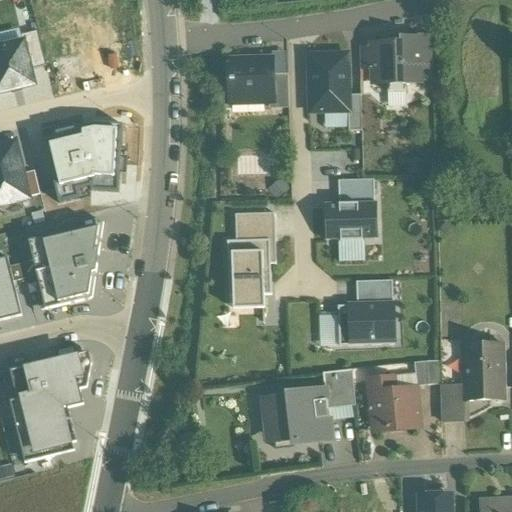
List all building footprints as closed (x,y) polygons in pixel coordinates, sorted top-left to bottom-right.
[(24,44),(31,71),(47,67),(38,32),(21,36),(23,44),(24,44)] [(432,37),(418,37),(418,40),(420,40),(421,72),(433,71),(432,37)] [(402,46),(372,46),(373,71),(373,86),(388,85),(388,95),(406,94),(406,85),(421,84),(421,72),(420,40),(418,40),(402,41),(402,46)] [(0,94),(34,86),(31,71),(24,44),(23,44),(0,49),(0,94)] [(373,71),(372,49),(360,49),(361,72),(373,71)] [(348,56),(309,58),(311,115),(350,114),(349,97),(348,56)] [(272,61),(233,63),(234,80),(230,80),(231,100),(247,100),(248,105),(266,105),(274,104),(273,76),(272,61)] [(288,76),(273,76),(274,104),(266,105),(266,110),(290,109),(288,76)] [(350,114),(350,133),(363,132),(361,97),(349,97),(350,114)] [(119,195),(122,127),(95,125),(94,130),(85,132),(84,128),(56,135),(56,138),(44,142),(59,205),(80,200),(78,192),(91,189),(91,193),(119,195)] [(15,144),(0,147),(0,207),(29,201),(28,199),(23,176),(15,144)] [(430,160),(407,161),(408,177),(430,176),(430,160)] [(35,173),(23,176),(28,199),(40,196),(35,173)] [(277,201),(291,189),(282,179),(268,191),(277,201)] [(339,206),(375,206),(375,182),(339,183),(339,206)] [(325,207),(326,242),(341,242),(341,244),(363,243),(363,241),(378,241),(377,205),(375,206),(339,206),(325,207)] [(235,216),(236,243),(274,242),(274,215),(235,216)] [(27,231),(29,243),(63,235),(60,223),(27,231)] [(92,302),(104,225),(63,235),(29,243),(47,312),(92,302)] [(275,265),(274,242),(236,243),(227,244),(229,298),(233,298),(233,311),(265,310),(264,297),(272,297),(271,265),(275,265)] [(0,322),(22,317),(14,284),(10,268),(8,260),(0,261),(0,322)] [(10,268),(14,284),(25,281),(22,265),(10,268)] [(393,283),(358,284),(358,308),(393,307),(393,283)] [(358,308),(339,308),(339,349),(394,348),(393,307),(358,308)] [(504,346),(462,347),(462,349),(463,358),(467,358),(468,387),(463,387),(464,404),(465,404),(505,402),(504,346)] [(10,404),(25,465),(78,452),(68,411),(84,407),(80,392),(88,390),(91,366),(88,354),(10,372),(17,402),(10,404)] [(440,360),(429,362),(429,386),(441,386),(440,360)] [(427,362),(415,363),(416,377),(417,387),(429,386),(427,362)] [(353,372),(324,375),(326,392),(329,411),(356,408),(353,372)] [(416,377),(393,379),(393,380),(394,393),(413,391),(417,387),(416,377)] [(393,380),(371,382),(375,431),(419,426),(417,409),(415,410),(413,391),(394,393),(393,380)] [(464,404),(463,387),(441,388),(442,412),(441,412),(442,423),(466,422),(465,404),(464,404)] [(326,392),(289,396),(289,400),(270,402),(271,410),(265,411),(267,428),(273,427),(275,443),(294,441),(294,446),(332,442),(329,411),(326,392)] [(451,511),(451,497),(419,499),(419,511),(451,511)] [(511,511),(511,502),(480,504),(480,511),(511,511)]
